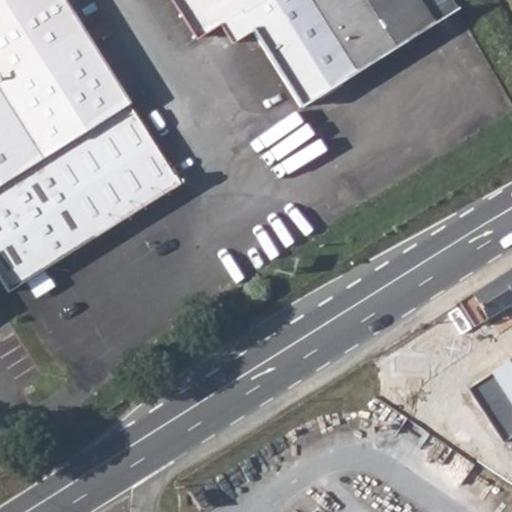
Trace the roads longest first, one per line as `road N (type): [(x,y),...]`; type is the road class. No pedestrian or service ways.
road 1 (residential): [(0,431),(20,428),(213,280),(232,207),(109,0)]
road 2 (primary): [(158,442),(511,220)]
road 3 (unknown): [(248,511),(265,474),(288,455),(336,441),(413,471),(477,511)]
road 4 (primary): [(52,511),(158,442)]
